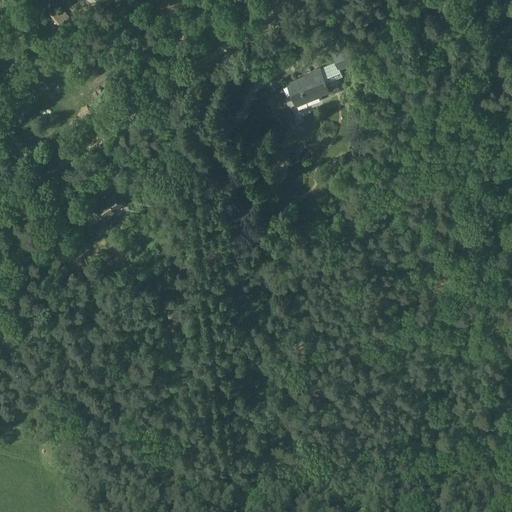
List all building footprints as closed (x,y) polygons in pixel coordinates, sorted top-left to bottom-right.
[(332,52),(335,61),(321,67),(327,82),(343,75),(340,69),(352,63),(346,47),(332,52)] [(329,90),(320,67),(310,71),(311,74),(305,77),(304,76),(287,83),(297,106),(321,96),(320,94),(329,90)] [(224,140),(206,149),(217,171),(235,162),(224,140)] [(105,220),(114,213),(113,211),(122,204),(114,193),(102,201),(101,200),(95,204),(105,220)] [(71,221),(74,226),(70,228),(75,235),(88,226),(80,214),(71,221)] [(90,226),(91,227),(95,224),(95,225),(99,222),(95,217),(91,220),(92,222),(90,223),(91,225),(90,226)] [(167,311),(168,320),(191,317),(190,306),(179,307),(179,310),(167,311)]
